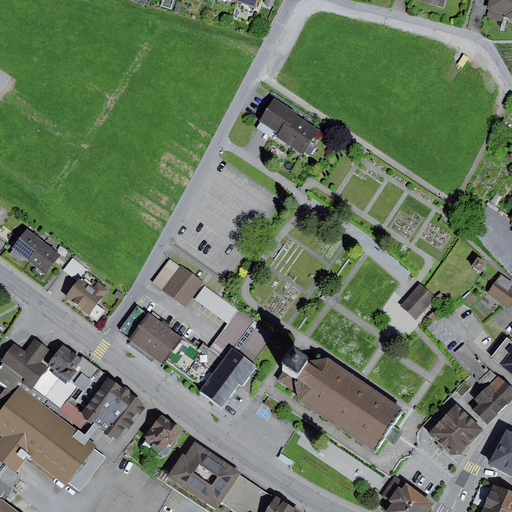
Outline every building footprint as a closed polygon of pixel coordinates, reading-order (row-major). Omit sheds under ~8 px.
[(511,0),(489,0),(487,9),(489,9),(505,14),(504,17),(511,19),(511,0)] [(183,3),(177,1),(174,12),(180,13),(183,3)] [(505,14),(489,9),(486,17),(502,22),(504,17),(505,14)] [(311,117),(273,92),(271,95),(309,120),(311,117)] [(298,117),(274,102),(259,125),(279,138),(276,142),(303,159),(319,133),(296,119),(298,117)] [(45,242),(27,229),(12,249),(30,262),(45,242)] [(61,254),(45,242),(30,262),(46,274),(61,254)] [(511,258),(500,250),(493,259),(511,273),(511,258)] [(487,263),(478,257),(471,266),(481,273),(487,263)] [(73,259),(63,271),(77,281),(80,277),(87,269),(73,259)] [(181,267),(170,259),(153,282),(186,307),(204,282),(181,266),(181,267)] [(511,282),(501,275),(496,283),(511,293),(511,287),(511,285),(511,282)] [(94,288),(80,277),(77,281),(65,297),(97,322),(106,311),(97,304),(108,290),(98,282),(94,288)] [(420,283),(400,305),(416,319),(436,298),(420,283)] [(511,293),(496,283),(488,294),(509,307),(511,302),(511,293)] [(237,309),(205,286),(195,300),(227,323),(237,309)] [(118,291),(114,296),(120,300),(123,295),(118,291)] [(151,315),(138,306),(120,330),(130,337),(128,339),(163,365),(167,360),(183,337),(170,328),(172,326),(153,312),(151,315)] [(441,307),(429,317),(434,323),(446,313),(441,307)] [(183,337),(167,360),(204,386),(232,348),(252,362),(272,334),(237,309),(227,323),(208,348),(196,339),(193,344),(183,337)] [(511,341),(507,337),(491,357),(511,374),(511,341)] [(26,351),(14,343),(1,362),(3,363),(0,366),(0,384),(5,388),(13,394),(20,385),(28,392),(47,366),(54,356),(48,352),(50,350),(34,339),(26,351)] [(484,390),(499,376),(464,344),(455,353),(484,390)] [(81,359),(63,345),(54,356),(47,366),(82,392),(75,400),(85,408),(108,378),(109,376),(83,357),(81,359)] [(204,386),(201,391),(222,406),(239,383),(243,386),(257,367),(252,362),(232,348),(204,386)] [(308,360),(296,352),(278,376),(292,384),(295,380),(299,401),(372,451),(401,408),(328,357),(308,360)] [(82,392),(47,366),(28,392),(42,402),(45,398),(61,409),(59,411),(81,429),(87,421),(84,418),(85,416),(82,413),(85,408),(75,400),(82,392)] [(479,404),(473,410),(487,424),(511,399),(511,388),(499,376),(484,390),(474,400),(479,404)] [(122,388),(108,378),(85,408),(82,413),(85,416),(84,418),(87,421),(91,424),(93,421),(95,422),(100,426),(107,431),(105,433),(111,437),(112,435),(117,438),(126,426),(129,428),(134,422),(131,420),(137,413),(140,415),(145,408),(142,406),(144,404),(130,394),(130,390),(126,387),(122,388)] [(466,382),(457,392),(463,397),(472,387),(466,382)] [(28,392),(20,385),(13,394),(0,411),(0,434),(3,437),(29,457),(66,485),(68,482),(81,491),(106,458),(94,449),(97,445),(89,439),(85,435),(42,402),(28,392)] [(0,395),(0,411),(13,394),(5,388),(0,395)] [(457,404),(428,433),(452,455),(461,453),(484,430),(457,404)] [(183,430),(161,415),(146,436),(148,437),(145,441),(152,445),(151,447),(160,453),(162,449),(164,451),(169,444),(172,446),(183,430)] [(95,422),(85,435),(89,439),(100,426),(95,422)] [(511,432),(507,430),(489,464),(511,476),(511,432)] [(29,457),(3,437),(0,440),(0,460),(16,473),(29,457)] [(242,473),(195,442),(186,456),(183,454),(167,477),(216,509),(220,502),(234,511),(265,511),(275,498),(240,475),(242,473)] [(281,453),(278,459),(288,466),(292,461),(281,453)] [(0,511),(17,511),(3,501),(21,477),(16,473),(0,460),(0,511)] [(427,511),(433,503),(395,478),(382,497),(391,503),(384,511),(427,511)] [(511,511),(511,491),(493,483),(480,511),(511,511)] [(301,511),(276,496),(275,498),(265,511),(301,511)]
